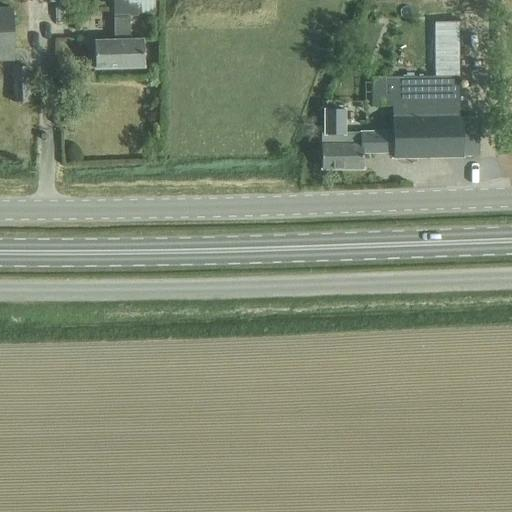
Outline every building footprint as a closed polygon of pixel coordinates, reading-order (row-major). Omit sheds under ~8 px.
[(113,0),(114,11),(154,9),(153,0),(113,0)] [(10,4),(0,4),(0,56),(12,56),(10,4)] [(143,65),(143,35),(129,35),(129,13),(113,14),(113,36),(93,36),(94,66),(143,65)] [(390,101),(392,158),(477,156),(476,116),(459,116),(457,27),(433,28),(434,73),(372,74),(373,101),(390,101)] [(29,68),(13,68),(13,98),(29,98),(29,68)] [(325,134),(321,134),(322,170),(363,169),(362,154),(378,153),(378,132),(360,132),(360,133),(345,133),(345,109),(324,110),(325,134)]
